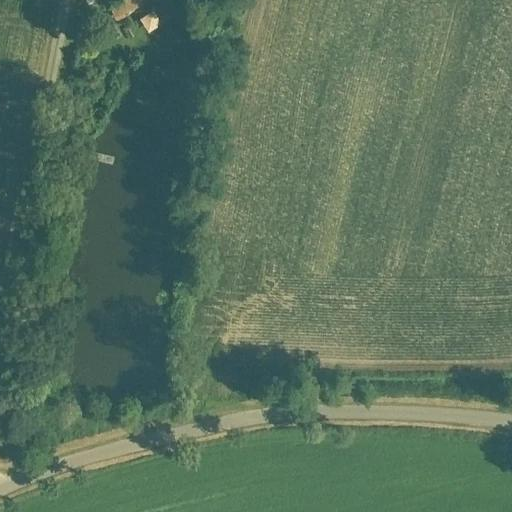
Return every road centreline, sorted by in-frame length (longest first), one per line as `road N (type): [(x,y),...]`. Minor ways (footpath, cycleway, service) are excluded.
road 1 (residential): [(511,438),(155,436),(0,496)]
road 2 (residential): [(0,357),(71,0)]
